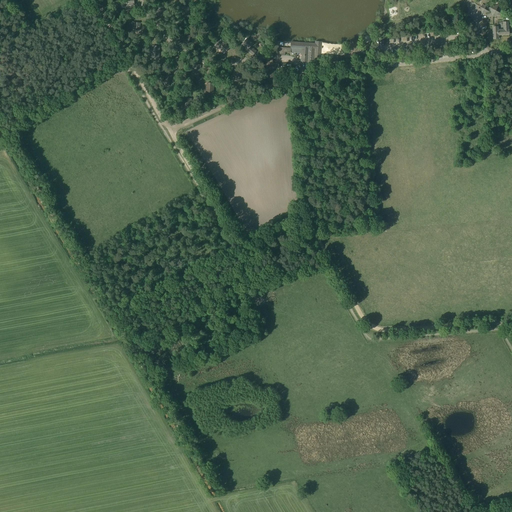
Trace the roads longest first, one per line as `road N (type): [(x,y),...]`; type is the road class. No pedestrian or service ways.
road 1 (track): [(511,336),(494,322),(378,330),(361,316),(305,220)]
road 2 (track): [(305,220),(295,216),(252,242),(236,242),(169,128)]
road 3 (unclassified): [(511,51),(304,76)]
road 4 (track): [(169,128),(94,0)]
road 5 (track): [(304,76),(169,128)]
